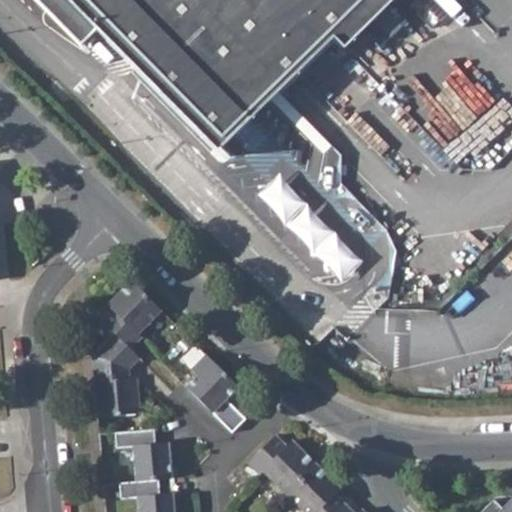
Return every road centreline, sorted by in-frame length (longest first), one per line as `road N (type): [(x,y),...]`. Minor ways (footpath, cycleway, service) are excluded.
road 1 (residential): [(114,215),(42,298),(31,341),(53,511)]
road 2 (residential): [(291,386),(114,215)]
road 3 (residential): [(114,215),(0,101)]
road 4 (residential): [(511,447),(381,435)]
